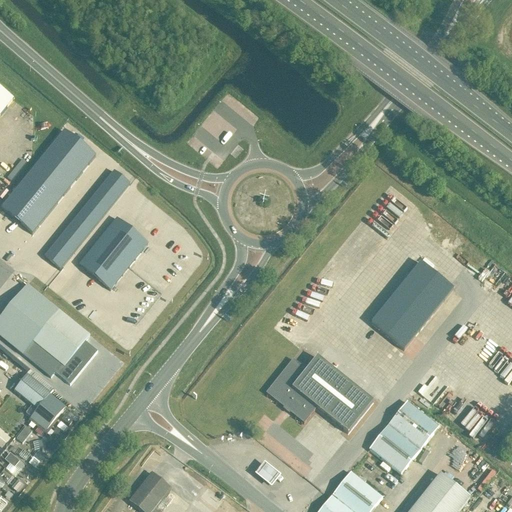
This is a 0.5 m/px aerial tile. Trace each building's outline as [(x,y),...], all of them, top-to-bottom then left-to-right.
[(0,91),(0,118),(13,102),(0,91)] [(64,134),(1,212),(32,237),(95,159),(64,134)] [(44,260),(60,273),(130,187),(114,175),(44,260)] [(117,222),(79,268),(110,294),(148,247),(117,222)] [(420,266),(371,326),(416,362),(427,349),(415,339),(453,292),(420,266)] [(27,288),(0,321),(0,339),(51,381),(55,376),(70,388),(97,355),(85,345),(90,339),(27,288)] [(474,359),(484,366),(499,343),(488,337),(474,359)] [(317,360),(305,374),(293,364),(294,363),(293,363),(283,374),(284,375),(275,387),(274,386),(266,396),(279,407),(280,406),(295,418),(294,419),(304,427),(316,412),(348,437),(373,405),(317,360)] [(65,410),(50,398),(50,397),(27,378),(14,394),(37,412),(30,421),(46,434),(47,432),(47,431),(56,419),(57,420),(65,410)] [(442,384),(432,402),(443,409),(453,391),(442,384)] [(407,405),(388,429),(420,454),(439,430),(407,405)] [(388,429),(369,453),(401,478),(420,454),(388,429)] [(19,464),(10,457),(5,463),(14,471),(19,464)] [(280,476),(263,462),(254,474),(270,488),(280,476)] [(351,476),(332,499),(348,511),(373,511),(383,501),(351,476)] [(461,511),(470,501),(440,477),(412,511),(461,511)] [(136,511),(152,511),(169,491),(153,478),(130,507),(136,511)] [(485,493),(471,511),(500,511),(504,507),(485,493)] [(348,511),(332,499),(321,511),(348,511)]
